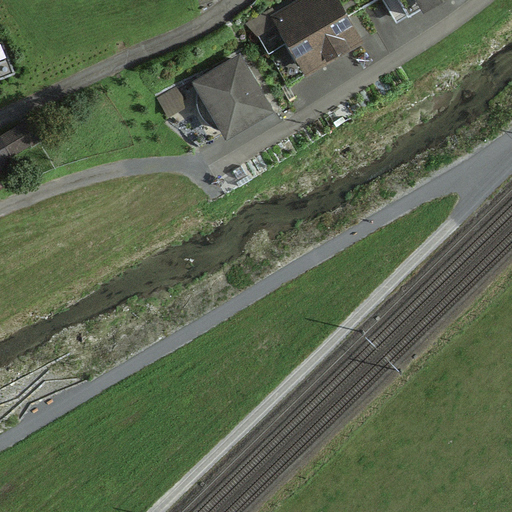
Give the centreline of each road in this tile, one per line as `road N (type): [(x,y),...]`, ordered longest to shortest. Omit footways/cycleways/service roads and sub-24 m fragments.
road 1 (track): [(155,511),(511,162)]
road 2 (residential): [(481,0),(212,171)]
road 3 (track): [(234,0),(0,120)]
road 4 (track): [(0,211),(73,181),(144,166),(212,171)]
